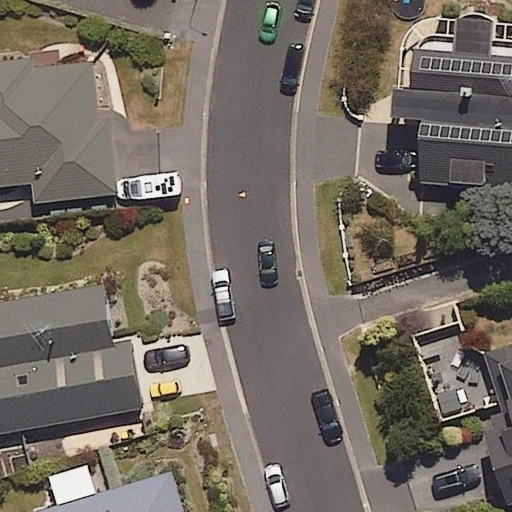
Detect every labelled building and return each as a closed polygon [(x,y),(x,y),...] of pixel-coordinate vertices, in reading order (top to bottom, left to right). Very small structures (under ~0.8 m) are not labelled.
[(394,107),(417,106),(421,179),(511,175),(511,45),(491,47),(490,8),(453,10),(454,39),(407,41),(408,77),(393,78),(394,107)] [(98,115),(91,53),(0,62),(0,181),(34,178),(36,197),(116,189),(108,114),(98,115)] [(128,335),(111,337),(101,279),(0,295),(0,429),(140,405),(128,335)] [(504,406),(482,413),(505,494),(511,491),(511,338),(487,346),(484,346),(481,345),(478,345),(476,344),(473,342),(471,341),(468,339),(466,337),(465,335),(463,332),(462,330),(461,327),(460,324),(460,321),(460,319),(417,331),(441,415),(502,397),(504,406)] [(184,511),(171,468),(35,509),(36,511),(184,511)]
